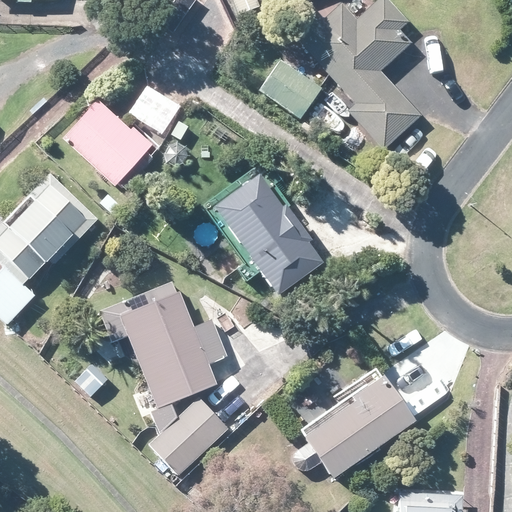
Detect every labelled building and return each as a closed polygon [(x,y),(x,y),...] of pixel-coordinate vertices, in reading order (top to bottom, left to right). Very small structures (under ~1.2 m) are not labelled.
[(197,0),(136,0),(132,7),(151,20),(161,26),(174,35),(197,0)] [(291,0),(269,0),(273,8),(291,0)] [(390,65),(412,44),(400,31),(409,22),(388,0),(377,0),(357,20),(343,4),(325,21),(311,6),(304,13),(287,29),(324,69),(356,103),(348,111),(384,149),(421,115),(381,72),(390,65)] [(282,40),(279,34),(274,22),(256,29),(264,47),(269,45),(282,40)] [(322,88),(312,82),(281,61),(261,92),(300,119),(322,88)] [(164,87),(143,120),(162,131),(182,97),(164,87)] [(64,140),(116,186),(154,145),(135,128),(132,131),(99,102),(64,140)] [(190,156),(187,146),(177,142),(168,147),(165,156),(168,164),(178,168),(186,165),(190,156)] [(47,262),(49,264),(53,260),(56,263),(98,219),(51,174),(10,217),(0,227),(0,263),(5,268),(0,273),(0,316),(8,324),(35,296),(33,294),(30,290),(25,285),(41,268),(47,262)] [(280,296),(311,273),(324,263),(309,242),(313,240),(293,212),(288,206),(285,209),(261,176),(216,208),(263,272),(280,296)] [(195,328),(181,293),(176,295),(170,281),(155,287),(161,301),(122,317),(159,408),(168,405),(218,384),(202,346),(195,328)] [(74,381),(90,398),(108,379),(92,363),(74,381)] [(404,404),(389,382),(386,377),(382,380),(355,399),(357,403),(307,438),(309,442),(323,461),(335,480),(418,422),(404,404)] [(181,475),(229,429),(199,399),(152,445),(181,475)] [(462,511),(463,495),(402,492),(400,511),(462,511)]
